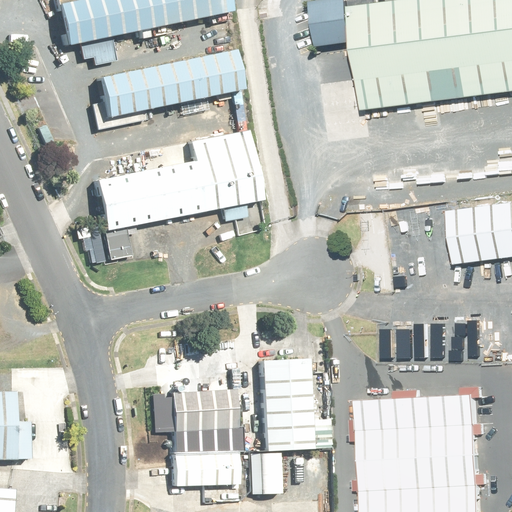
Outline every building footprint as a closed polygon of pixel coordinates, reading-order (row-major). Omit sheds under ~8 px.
[(236,11),(233,0),(81,0),(57,5),(65,45),(236,11)] [(511,0),(374,0),(311,8),(315,44),(348,40),(357,109),(511,89),(511,0)] [(108,40),(76,46),(78,60),(91,58),(92,66),(112,62),(108,40)] [(226,49),(89,78),(97,115),(234,87),(226,49)] [(99,227),(253,195),(239,128),(182,140),(185,157),(89,177),(99,227)] [(511,201),(445,210),(451,262),(511,254),(511,201)] [(240,204),(218,208),(221,224),(243,220),(240,204)] [(436,217),(396,222),(399,245),(438,241),(436,217)] [(121,227),(100,231),(105,260),(126,256),(121,227)] [(298,353),(252,357),(258,446),(317,441),(316,425),(303,426),(298,353)] [(225,389),(140,393),(142,430),(227,426),(225,389)] [(465,390),(350,398),(357,511),(441,511),(442,511),(474,509),(465,390)] [(227,450),(161,453),(163,485),(229,482),(227,450)]
